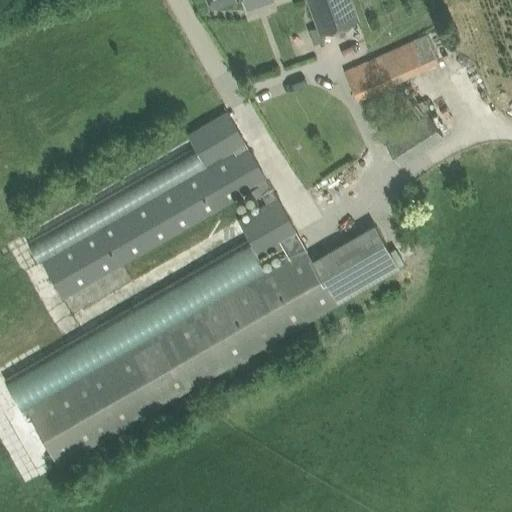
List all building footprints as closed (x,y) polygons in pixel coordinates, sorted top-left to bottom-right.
[(306,0),(318,32),(358,18),(352,0),(306,0)] [(345,71),(356,97),(438,60),(427,34),(345,71)] [(384,139),(399,161),(443,133),(428,110),(417,117),(409,105),(376,126),(384,139)] [(55,456),(58,461),(399,266),(375,221),(313,256),(307,247),(296,229),(277,195),(267,178),(248,144),(229,109),(189,132),(195,143),(206,162),(235,146),(236,148),(208,165),(43,260),(65,296),(258,183),(268,200),(238,218),(249,237),(259,255),(282,242),(290,255),(267,268),(27,407),(30,412),(25,415),(27,420),(33,416),(53,450),(47,454),(50,461),(55,456)] [(195,143),(27,240),(28,240),(39,260),(40,261),(43,260),(208,165),(206,162),(195,143)] [(249,237),(5,378),(23,409),(27,407),(267,268),(259,255),(249,237)]
